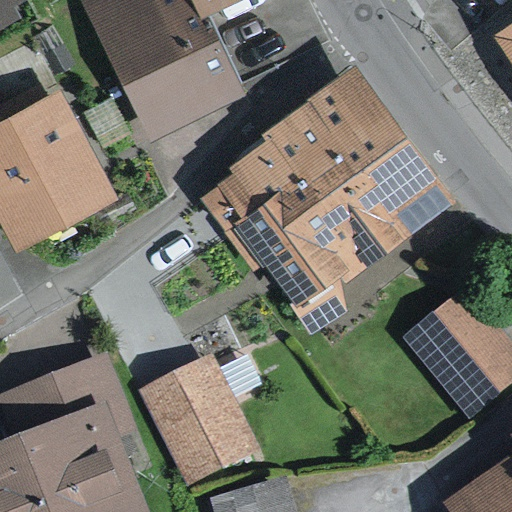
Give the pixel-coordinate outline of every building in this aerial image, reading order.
[(102,0),(156,111),(235,72),(200,0),(102,0)] [(343,152),(358,172),(396,144),(352,85),(314,113),(307,103),(267,132),(272,138),(236,165),(240,170),(207,196),(229,225),(245,213),(304,170),(309,177),(343,152)] [(0,133),(0,190),(21,231),(97,191),(52,106),(0,133)] [(427,185),(396,144),(358,172),(343,152),(309,177),(304,170),(245,213),(299,287),(291,293),(310,321),(333,306),(314,277),(359,242),(367,252),(435,201),(425,187),(427,185)] [(511,361),(481,323),(434,360),(472,407),(511,374),(511,361)] [(4,401),(27,455),(0,465),(0,511),(130,511),(100,439),(129,429),(103,362),(4,401)] [(148,401),(189,482),(250,451),(209,372),(148,401)] [(511,511),(511,473),(458,511),(511,511)] [(219,503),(221,511),(287,511),(280,487),(219,503)]
